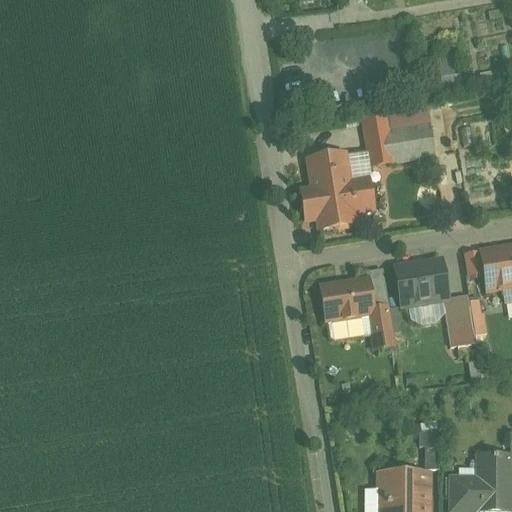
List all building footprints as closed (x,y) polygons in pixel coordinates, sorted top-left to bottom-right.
[(435,64),(440,90),(463,86),(458,59),(435,64)] [(389,119),(363,123),(366,140),(391,135),(389,119)] [(391,135),(366,140),(371,170),(436,159),(431,129),(391,135)] [(465,131),(467,148),(481,147),(479,129),(465,131)] [(349,188),(344,158),(309,164),(314,194),(302,195),(307,224),(318,222),(320,233),(334,231),(339,234),(349,232),(353,228),(356,227),(354,216),(373,213),(369,184),(349,188)] [(511,251),(506,253),(506,254),(493,256),(493,255),(482,256),(488,294),(511,290),(511,251)] [(442,265),(416,269),(414,268),(395,271),(402,310),(448,303),(442,265)] [(368,284),(322,292),(327,325),(344,322),(344,323),(357,321),(369,319),(374,318),(373,313),(368,284)] [(474,333),(468,298),(452,300),(458,336),(474,333)] [(389,311),(373,313),(374,318),(369,319),(370,330),(392,326),(389,311)] [(440,434),(426,436),(425,474),(439,474),(440,434)] [(511,460),(479,460),(479,461),(482,461),(482,483),(452,482),(451,511),(511,511),(511,479),(511,460)] [(417,478),(381,478),(381,495),(386,495),(386,511),(421,511),(421,509),(427,509),(427,493),(417,493),(417,478)]
